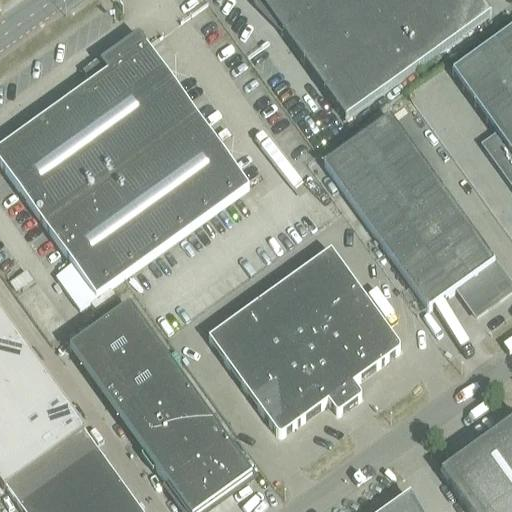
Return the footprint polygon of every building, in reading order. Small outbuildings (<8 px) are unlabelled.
[(256,0),(345,124),(492,19),(478,0),(256,0)] [(485,149),(511,186),(511,33),(452,77),(498,140),(485,149)] [(90,79),(95,86),(0,153),(0,168),(73,269),(56,281),(80,314),(249,193),(139,39),(100,67),(103,70),(90,79)] [(458,294),(476,320),(511,294),(511,263),(448,175),(436,185),(390,121),(324,169),(429,315),(458,294)] [(209,344),(277,439),(279,440),(282,440),(284,439),(328,407),(336,418),(337,418),(340,418),(360,404),(361,402),(353,389),(398,357),(399,355),(400,353),(399,350),(331,256),(209,344)] [(156,472),(155,472),(168,490),(168,489),(184,511),(208,511),(252,481),(227,447),(228,447),(130,311),(70,354),(71,355),(72,355),(156,472)] [(7,325),(0,330),(0,386),(34,362),(7,325)] [(34,362),(0,386),(0,401),(19,427),(59,398),(34,362)] [(59,398),(19,427),(45,463),(84,435),(84,436),(86,435),(59,398)] [(0,401),(0,440),(19,427),(0,401)] [(511,426),(493,440),(511,465),(511,426)] [(19,427),(0,440),(0,486),(4,493),(5,493),(6,492),(6,491),(45,463),(19,427)] [(45,463),(6,491),(6,492),(20,511),(138,511),(136,508),(111,473),(84,436),(84,435),(45,463)] [(441,477),(465,511),(511,511),(511,465),(493,440),(441,477)] [(415,511),(410,503),(411,503),(410,502),(395,511),(415,511)]
